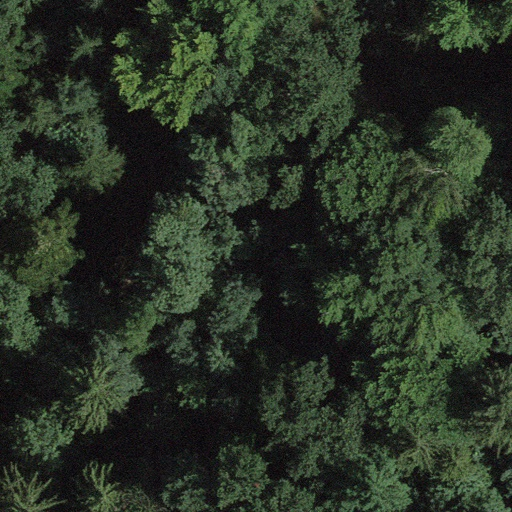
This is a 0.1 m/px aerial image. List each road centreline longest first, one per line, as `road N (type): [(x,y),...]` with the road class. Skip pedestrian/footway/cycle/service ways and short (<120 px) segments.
road 1 (track): [(317,0),(241,149),(142,281),(0,498)]
road 2 (track): [(511,470),(457,367),(346,0)]
